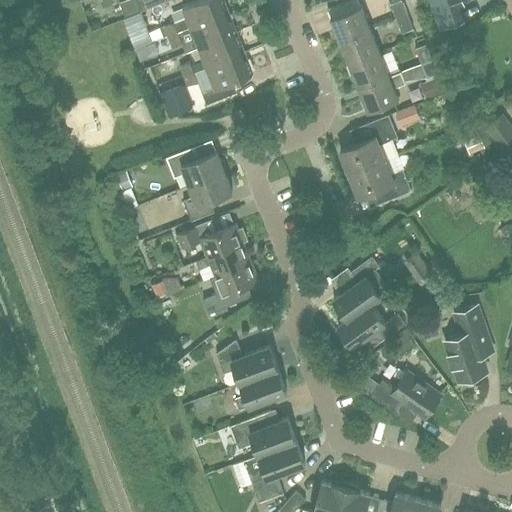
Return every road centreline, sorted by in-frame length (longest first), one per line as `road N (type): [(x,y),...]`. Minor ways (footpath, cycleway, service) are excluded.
road 1 (residential): [(453,473),(356,449),(336,434),(299,336),(299,289),(257,178),(259,160)]
road 2 (residential): [(306,136),(323,117),(323,96),(283,0)]
road 3 (unclassified): [(46,511),(0,391)]
